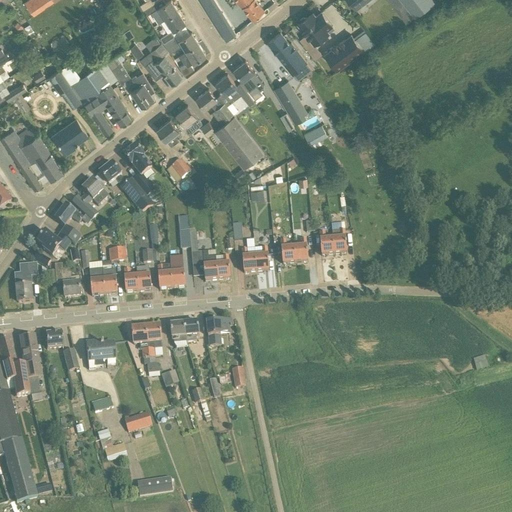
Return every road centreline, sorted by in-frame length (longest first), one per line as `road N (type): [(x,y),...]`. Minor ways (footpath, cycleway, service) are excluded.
road 1 (residential): [(39,214),(226,57)]
road 2 (residential): [(0,325),(235,297)]
road 3 (residential): [(235,297),(434,292)]
road 4 (residential): [(266,448),(235,297)]
